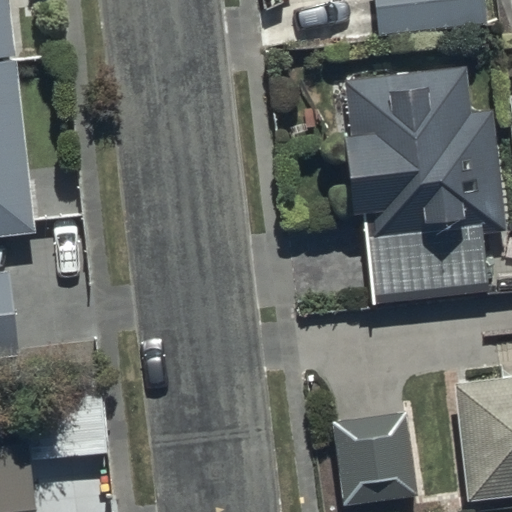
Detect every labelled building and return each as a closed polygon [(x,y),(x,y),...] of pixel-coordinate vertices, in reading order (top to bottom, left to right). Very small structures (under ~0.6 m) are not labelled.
[(0,0),(0,219),(32,216),(9,0),(0,0)] [(479,0),(371,0),(375,25),(481,13),(479,0)] [(461,56),(341,69),(346,120),(341,120),(349,196),(362,194),(373,292),(484,280),(477,223),(502,220),(489,99),(466,102),(461,56)] [(8,259),(0,259),(0,332),(13,332),(8,259)] [(511,364),(453,371),(465,485),(511,480),(511,364)] [(26,428),(29,449),(105,441),(98,372),(21,381),(26,428)] [(400,394),(328,405),(342,496),(414,485),(400,394)] [(29,449),(26,428),(0,430),(0,511),(33,511),(27,449),(29,449)]
